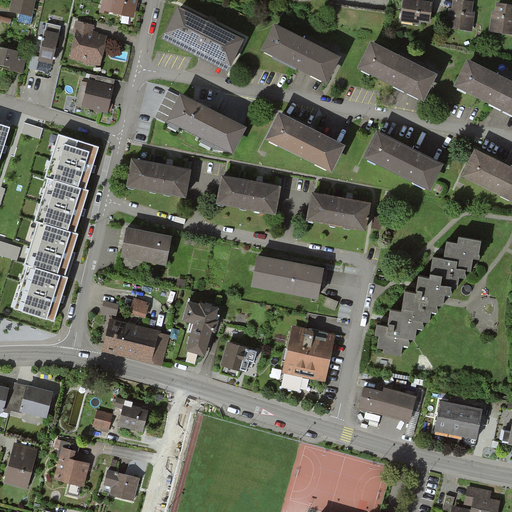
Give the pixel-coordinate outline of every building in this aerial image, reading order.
[(20,14),(18,21),(30,24),(36,0),(11,0),(9,11),(20,14)] [(102,0),(100,11),(133,19),(136,4),(137,0),(135,0),(102,0)] [(403,0),(402,15),(419,17),(419,15),(430,17),(432,0),(403,0)] [(451,4),(449,23),(474,25),(476,8),(474,8),(474,0),(454,0),(454,4),(451,4)] [(492,7),(490,26),(511,28),(511,0),(510,0),(496,0),(496,8),(492,7)] [(178,6),(162,40),(228,73),(245,39),(178,6)] [(0,15),(0,21),(10,24),(11,18),(0,15)] [(47,23),(38,62),(52,65),(59,33),(61,27),(47,23)] [(276,24),(263,51),(327,82),(341,55),(276,24)] [(76,25),(68,62),(98,68),(105,38),(91,36),(93,28),(76,25)] [(0,47),(0,64),(10,67),(9,70),(22,73),(26,58),(17,57),(18,52),(10,50),(0,47)] [(373,47),(360,72),(422,103),(434,77),(373,47)] [(511,81),(468,59),(454,86),(511,116),(511,81)] [(88,83),(82,109),(106,114),(112,88),(88,83)] [(183,100),(170,126),(232,156),(244,131),(183,100)] [(282,119),(269,144),(330,175),(343,149),(282,119)] [(43,129),(25,123),(22,132),(40,138),(43,129)] [(0,154),(3,146),(8,127),(0,124),(0,154)] [(80,234),(77,233),(85,209),(90,192),(87,191),(95,165),(100,149),(59,136),(45,178),(49,179),(35,221),(38,222),(24,264),(29,265),(15,309),(54,321),(63,293),(68,277),(66,276),(74,252),(80,234)] [(380,136),(368,161),(429,192),(442,166),(380,136)] [(511,171),(478,154),(465,180),(511,202),(511,171)] [(133,158),(127,187),(186,198),(191,169),(133,158)] [(222,175),(217,204),(276,215),(281,186),(222,175)] [(311,192),(306,220),(365,230),(370,202),(311,192)] [(128,228),(122,257),(165,265),(171,236),(128,228)] [(460,269),(472,271),(474,258),(479,258),(482,239),(460,237),(459,243),(448,241),(447,248),(446,258),(433,256),(430,277),(418,275),(417,282),(416,292),(405,291),(402,310),(390,308),(388,318),(387,328),(377,327),(376,335),(380,336),(379,348),(386,349),(385,354),(403,357),(404,345),(411,346),(412,339),(416,339),(417,326),(424,327),(425,319),(429,320),(431,309),(438,310),(439,300),(443,300),(445,286),(458,288),(460,269)] [(20,248),(0,241),(0,254),(16,260),(20,248)] [(257,255),(251,287),(318,299),(324,268),(257,255)] [(135,298),(130,313),(146,319),(151,303),(135,298)] [(104,301),(101,313),(116,316),(119,304),(104,301)] [(186,350),(206,356),(212,332),(215,333),(219,320),(216,319),(219,307),(199,302),(199,304),(188,301),(183,321),(193,324),(186,350)] [(107,332),(102,351),(161,366),(169,336),(160,334),(160,332),(110,319),(107,332)] [(293,326),(283,373),(324,382),(334,335),(293,326)] [(228,342),(221,365),(246,372),(249,361),(254,362),(257,352),(246,349),(247,347),(228,342)] [(189,355),(187,361),(197,363),(198,357),(189,355)] [(420,370),(433,370),(434,356),(421,355),(420,370)] [(10,387),(4,412),(13,414),(13,412),(22,414),(23,410),(29,387),(11,383),(10,387)] [(0,384),(0,411),(4,412),(10,387),(0,384)] [(29,387),(23,410),(49,416),(54,393),(29,387)] [(364,388),(359,410),(409,422),(415,396),(384,388),(383,393),(364,388)] [(120,415),(117,425),(142,431),(147,412),(141,410),(141,409),(132,407),(133,402),(118,399),(114,413),(120,415)] [(441,401),(436,431),(476,439),(482,409),(441,401)] [(98,409),(93,428),(108,432),(113,413),(98,409)] [(509,442),(509,444),(511,444),(511,428),(511,432),(505,431),(503,441),(509,442)] [(60,458),(54,479),(70,483),(67,494),(78,497),(81,487),(83,487),(90,464),(76,461),(80,446),(57,440),(55,447),(60,448),(57,457),(60,458)] [(14,442),(3,483),(28,489),(38,448),(14,442)] [(111,487),(109,495),(134,502),(140,478),(108,470),(104,485),(111,487)] [(451,510),(450,511),(497,511),(500,500),(490,498),(491,492),(468,486),(463,506),(453,503),(451,510)] [(453,503),(455,494),(446,492),(442,507),(451,510),(453,503)]
